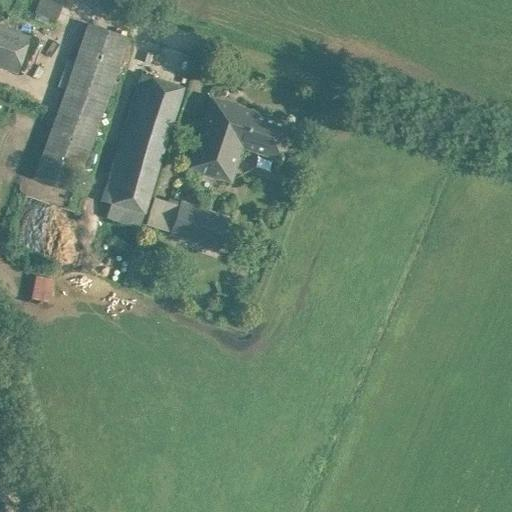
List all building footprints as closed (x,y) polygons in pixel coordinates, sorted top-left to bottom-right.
[(63,5),(50,0),(39,0),(34,12),(56,21),(63,5)] [(128,36),(87,22),(33,178),(74,193),(128,36)] [(0,28),(0,67),(17,74),(29,38),(0,28)] [(184,89),(145,76),(104,202),(143,214),(184,89)] [(0,162),(25,172),(47,111),(0,93),(0,162)] [(275,159),(287,124),(211,98),(188,168),(231,183),(242,148),(275,159)] [(217,249),(227,219),(180,203),(170,233),(217,249)] [(114,280),(120,262),(89,251),(83,269),(114,280)] [(51,299),(53,278),(35,276),(33,297),(51,299)]
